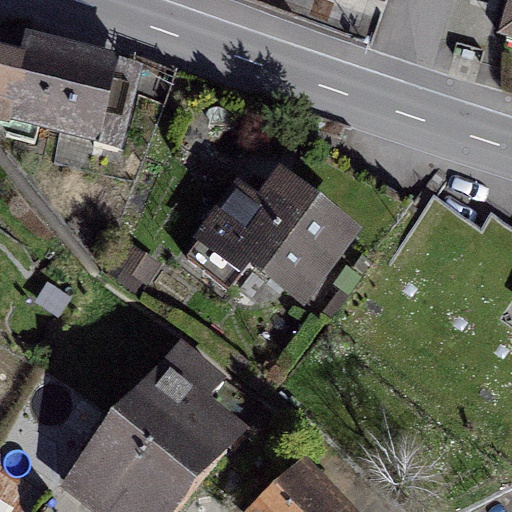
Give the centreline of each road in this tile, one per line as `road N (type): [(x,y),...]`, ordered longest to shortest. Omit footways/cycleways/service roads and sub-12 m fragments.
road 1 (residential): [(83,0),(389,107)]
road 2 (residential): [(389,107),(511,146)]
